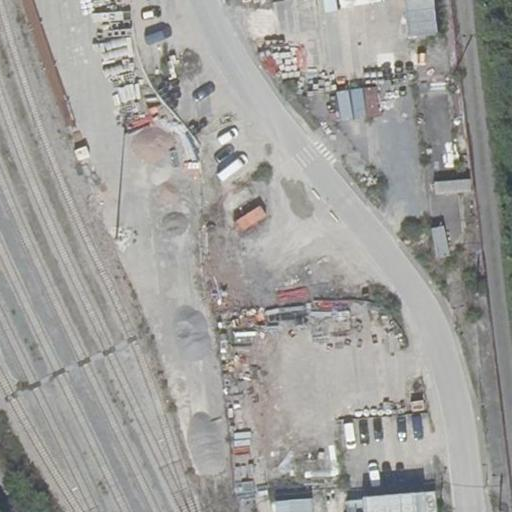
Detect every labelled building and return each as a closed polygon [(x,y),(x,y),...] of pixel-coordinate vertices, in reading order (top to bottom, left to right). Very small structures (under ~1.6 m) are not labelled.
[(377,112),(372,86),(336,93),(341,119),(377,112)] [(433,179),(433,191),(467,190),(466,178),(433,179)] [(430,226),(436,258),(472,250),(466,219),(430,226)] [(360,511),(435,511),(435,491),(360,493),(360,511)] [(339,511),(339,494),(258,497),(258,511),(339,511)]
